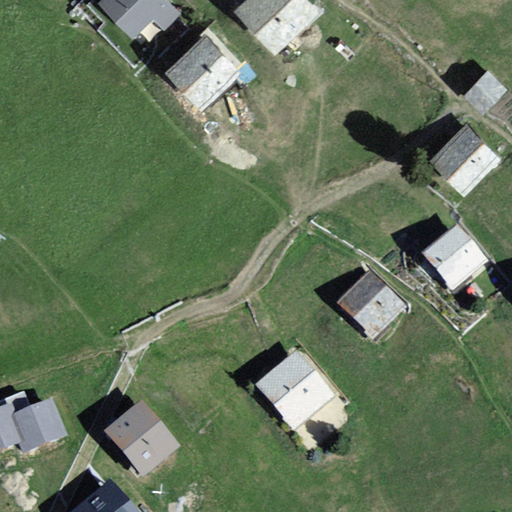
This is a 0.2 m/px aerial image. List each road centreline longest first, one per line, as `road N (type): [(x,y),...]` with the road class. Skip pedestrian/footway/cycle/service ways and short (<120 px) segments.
road 1 (track): [(511,153),(461,110),(384,177),(290,233),(245,295),(154,336),(60,511)]
road 2 (track): [(461,110),(334,0)]
